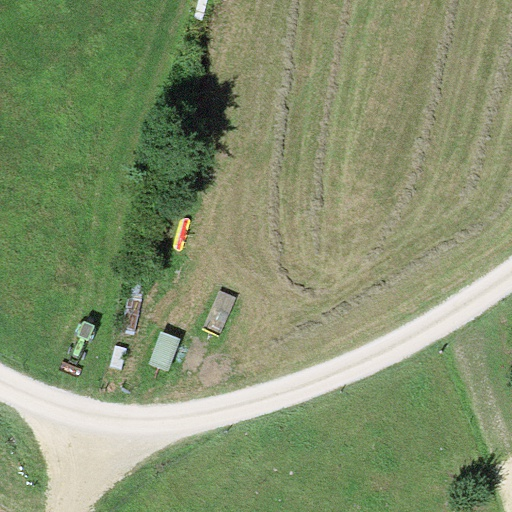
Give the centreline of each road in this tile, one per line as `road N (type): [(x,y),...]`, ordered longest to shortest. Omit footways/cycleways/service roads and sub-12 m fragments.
road 1 (track): [(0,385),(80,434),(259,394),(439,319),(511,273)]
road 2 (track): [(439,319),(511,501)]
